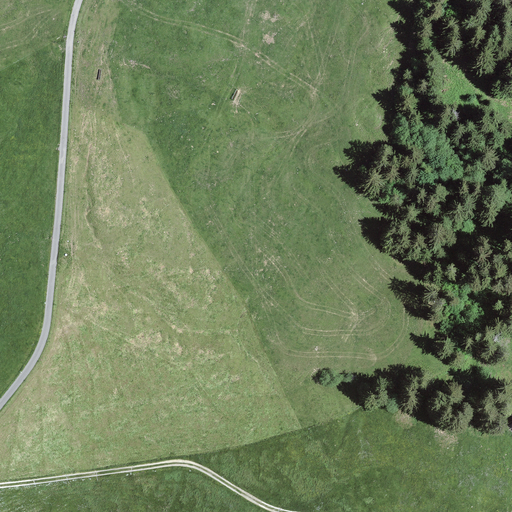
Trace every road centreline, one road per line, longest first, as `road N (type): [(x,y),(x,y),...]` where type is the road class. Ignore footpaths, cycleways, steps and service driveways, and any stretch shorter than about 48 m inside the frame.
road 1 (unclassified): [(0,405),(34,358),(47,323),(79,0)]
road 2 (track): [(0,485),(180,462),(280,511)]
